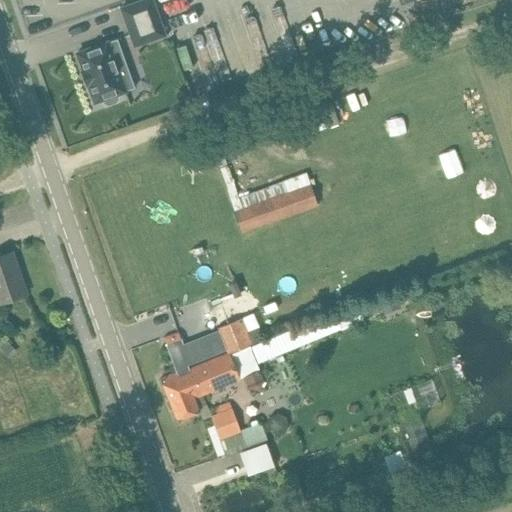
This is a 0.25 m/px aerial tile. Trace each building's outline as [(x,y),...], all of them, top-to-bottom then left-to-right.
[(143,0),(121,8),(134,46),(164,35),(151,0),(143,0)] [(118,73),(128,70),(117,39),(77,53),(83,71),(81,72),(86,85),(88,85),(94,102),(103,99),(104,103),(108,105),(116,102),(118,98),(116,94),(125,91),(118,73)] [(318,205),(306,174),(231,201),(242,232),(318,205)] [(12,252),(0,256),(0,302),(26,294),(12,252)] [(378,300),(384,314),(400,308),(398,304),(405,301),(401,291),(378,300)] [(243,318),(218,328),(229,353),(249,345),(263,339),(259,328),(248,333),(243,318)] [(178,333),(164,338),(167,350),(183,344),(178,333)] [(7,340),(0,345),(0,347),(8,357),(16,351),(7,340)] [(239,378),(229,353),(188,370),(199,395),(202,394),(239,378)] [(199,395),(188,370),(181,373),(180,371),(160,379),(177,420),(198,412),(192,398),(199,395)] [(259,370),(243,377),(248,388),(255,391),(261,388),(264,382),(259,370)] [(434,448),(423,408),(447,401),(441,378),(390,392),(408,455),(434,448)] [(199,395),(192,398),(198,412),(199,411),(203,421),(210,418),(219,440),(225,456),(246,449),(266,442),(267,442),(261,424),(239,431),(231,411),(232,411),(229,402),(214,408),(217,414),(211,416),(202,394),(199,395)] [(375,500),(442,477),(458,471),(453,455),(436,461),(434,455),(411,463),(367,477),(367,479),(293,506),(294,511),(339,511),(374,499),(375,500)] [(303,497),(298,481),(293,482),(289,469),(277,473),(286,503),(303,497)]
